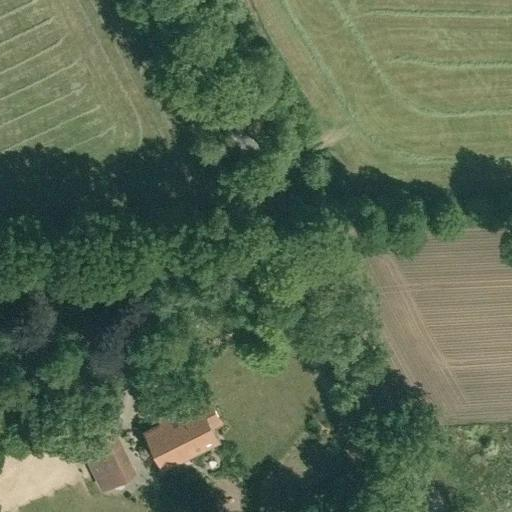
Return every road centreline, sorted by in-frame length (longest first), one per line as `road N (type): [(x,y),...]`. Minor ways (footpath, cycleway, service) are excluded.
road 1 (residential): [(0,408),(314,275)]
road 2 (tertiary): [(314,275),(173,0)]
road 3 (tertiary): [(437,511),(314,275)]
